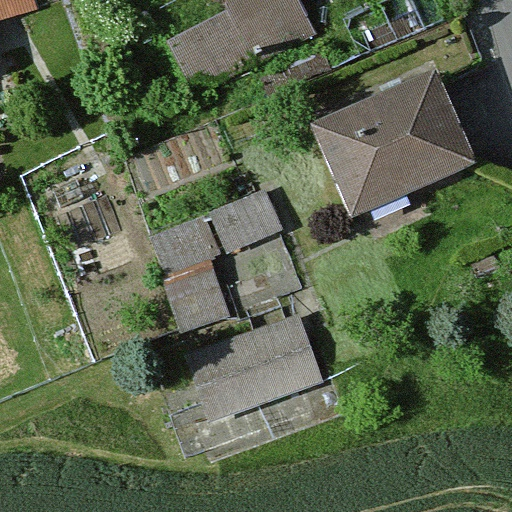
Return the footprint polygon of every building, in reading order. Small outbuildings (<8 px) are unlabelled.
[(11,0),(0,0),(0,112),(46,96),(11,0)] [(298,0),(216,0),(227,21),(164,53),(192,107),(315,45),(293,2),(298,0)] [(464,182),(425,95),(304,151),(344,237),(464,182)] [(186,337),(297,290),(258,199),(147,247),(186,337)] [(324,404),(292,323),(180,367),(212,448),(324,404)]
